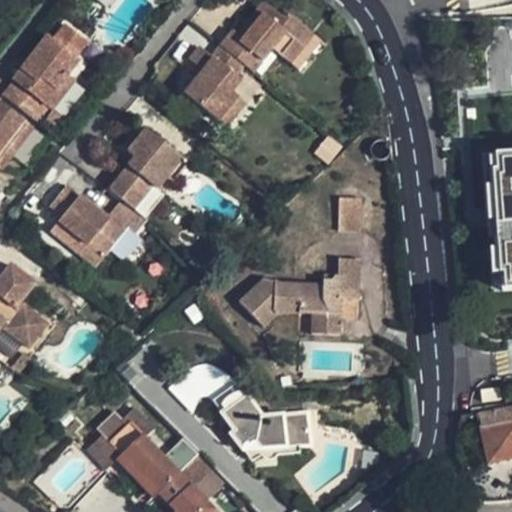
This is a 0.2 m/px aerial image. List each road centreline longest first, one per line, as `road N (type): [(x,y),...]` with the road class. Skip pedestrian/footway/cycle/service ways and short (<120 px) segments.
road 1 (residential): [(378,511),(425,469),(439,423),(408,111),(382,33),(356,0)]
road 2 (unknown): [(188,0),(68,150)]
